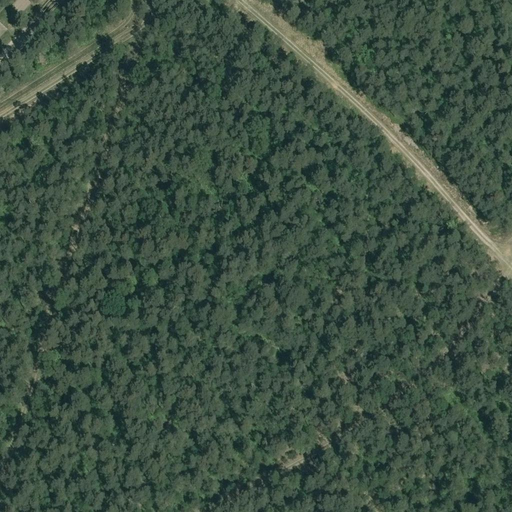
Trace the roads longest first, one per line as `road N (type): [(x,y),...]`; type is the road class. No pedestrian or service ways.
road 1 (track): [(153,0),(0,480)]
road 2 (track): [(207,511),(356,429),(423,377),(511,263)]
road 3 (track): [(511,267),(388,134),(239,0)]
road 4 (track): [(0,116),(143,29)]
